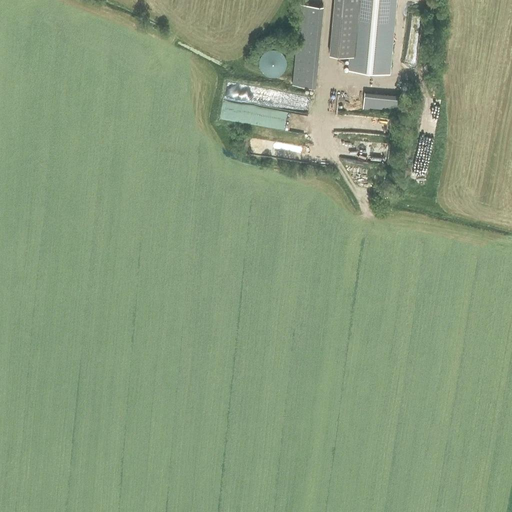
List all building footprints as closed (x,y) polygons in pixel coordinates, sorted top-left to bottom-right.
[(333,0),(329,54),(350,56),(349,69),(389,73),(395,0),(333,0)] [(316,87),(323,5),(299,3),(292,85),(316,87)] [(419,34),(423,16),(411,13),(407,31),(419,34)] [(281,63),(289,63),(289,48),(263,48),(263,63),(267,63),(267,71),(281,71),(281,63)] [(366,91),(365,108),(404,109),(405,93),(366,91)] [(251,124),(284,127),(286,109),(253,106),(251,124)] [(427,184),(432,140),(422,138),(416,182),(427,184)] [(367,143),(365,162),(389,165),(391,145),(367,143)]
